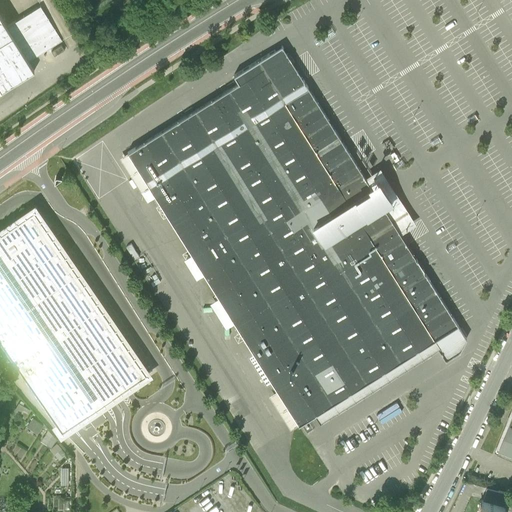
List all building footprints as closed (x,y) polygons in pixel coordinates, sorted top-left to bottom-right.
[(0,90),(66,50),(41,8),(8,29),(0,16),(0,90)] [(240,85),(130,155),(149,186),(173,221),(301,425),(435,340),(446,359),(459,351),(466,337),(420,265),(400,233),(377,197),(365,177),(307,85),(289,57),(281,44),(233,75),(240,85)] [(380,167),(365,177),(384,208),(400,233),(416,224),(400,198),(380,167)] [(0,341),(63,432),(68,428),(75,423),(85,417),(95,410),(101,405),(109,400),(117,395),(127,388),(148,374),(34,209),(14,222),(0,232),(0,341)] [(20,401),(16,409),(28,416),(33,408),(20,401)] [(35,416),(28,425),(39,433),(46,424),(35,416)] [(511,486),(511,488),(511,487),(511,416),(511,419),(498,450),(511,455),(511,486)] [(51,430),(43,438),(51,447),(60,438),(51,430)] [(502,511),(505,503),(481,497),(477,511),(502,511)]
